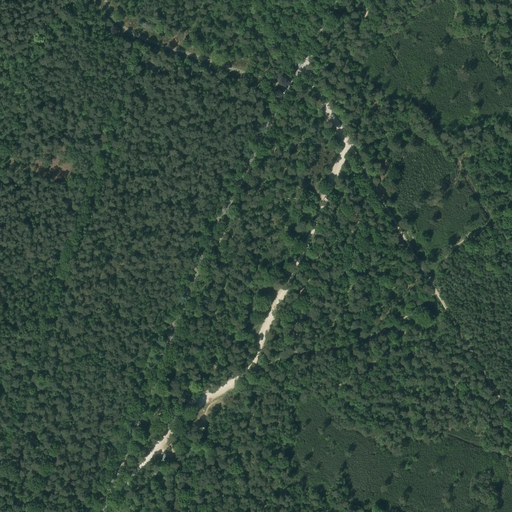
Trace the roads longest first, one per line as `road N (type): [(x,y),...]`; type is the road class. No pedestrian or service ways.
road 1 (tertiary): [(101,511),(210,237),(333,0)]
road 2 (track): [(511,419),(348,142)]
road 3 (track): [(251,368),(367,337),(409,314),(430,297),(445,255),(491,222)]
road 4 (track): [(50,507),(103,319),(193,277)]
road 5 (track): [(491,222),(365,7)]
road 6 (track): [(69,0),(42,45),(25,56),(0,176)]
